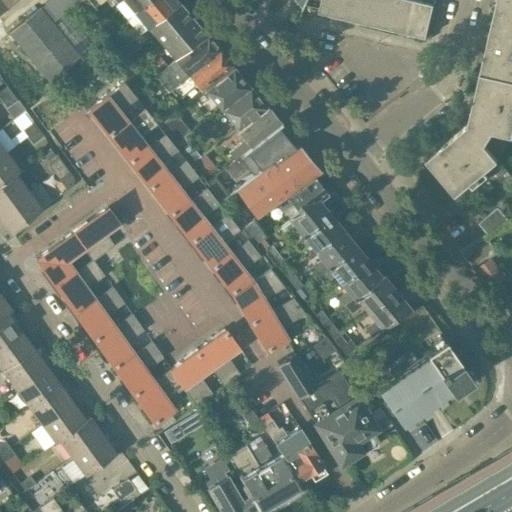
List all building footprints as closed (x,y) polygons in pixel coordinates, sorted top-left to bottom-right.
[(0,0),(0,13),(16,0),(0,0)] [(43,0),(46,3),(41,7),(40,5),(8,31),(47,81),(80,55),(53,22),(78,1),(79,0),(43,0)] [(79,0),(78,1),(85,10),(97,0),(79,0)] [(113,0),(126,15),(134,8),(143,0),(113,0)] [(176,0),(143,0),(134,8),(147,24),(176,0)] [(176,0),(147,24),(160,40),(191,15),(178,0),(176,0)] [(341,17),(344,0),(321,0),(319,11),(341,17)] [(362,21),(366,0),(344,0),(341,17),(362,21)] [(366,0),(362,21),(383,26),(389,0),(366,0)] [(389,0),(383,26),(404,31),(411,0),(389,0)] [(422,0),(421,0),(411,0),(404,31),(426,37),(434,0),(422,0)] [(511,0),(496,0),(492,20),(511,24),(511,0)] [(191,15),(160,40),(174,56),(204,31),(191,15)] [(511,24),(492,20),(480,72),(511,79),(511,24)] [(431,38),(434,26),(429,24),(426,37),(431,38)] [(206,34),(160,71),(167,79),(162,83),(168,91),(171,88),(219,48),(206,34)] [(231,64),(219,48),(171,88),(179,96),(195,83),(201,89),(203,87),(231,64)] [(247,83),(231,64),(203,87),(219,106),(247,83)] [(468,124),(504,147),(511,136),(511,135),(511,79),(480,72),(468,124)] [(110,134),(128,120),(145,107),(135,95),(124,80),(89,107),(110,134)] [(11,93),(6,85),(0,89),(0,98),(1,100),(11,93)] [(265,104),(250,86),(222,109),(237,127),(265,104)] [(17,100),(11,93),(1,100),(6,108),(17,100)] [(157,110),(152,104),(148,107),(153,113),(157,110)] [(145,107),(128,120),(110,134),(131,161),(149,147),(149,146),(139,134),(156,121),(145,107)] [(281,123),(268,107),(239,131),(245,139),(228,152),(234,159),(281,123)] [(168,132),(181,121),(175,113),(162,124),(168,132)] [(37,129),(32,121),(22,129),(27,136),(37,129)] [(298,142),(294,138),(281,123),(234,159),(226,165),(235,177),(253,164),(258,172),(298,142)] [(497,158),(504,147),(468,124),(426,159),(456,195),(498,159),(497,158)] [(0,128),(0,155),(6,151),(15,145),(2,127),(0,128)] [(43,136),(37,129),(27,136),(33,143),(43,136)] [(131,161),(152,188),(170,173),(169,173),(160,160),(176,147),(165,133),(149,146),(149,147),(131,161)] [(188,140),(179,147),(187,156),(195,150),(188,140)] [(258,172),(235,188),(257,217),(276,203),(315,175),(321,170),(298,142),(258,172)] [(50,147),(43,152),(48,159),(55,155),(50,147)] [(0,182),(19,168),(6,151),(0,155),(0,182)] [(206,154),(194,162),(205,178),(217,169),(206,154)] [(63,164),(58,157),(48,164),(53,172),(63,164)] [(191,200),(190,199),(180,187),(197,174),(186,160),(169,173),(170,173),(152,188),(170,212),(172,214),(191,200)] [(69,171),(63,164),(53,172),(59,179),(69,171)] [(20,169),(19,168),(0,182),(0,210),(28,190),(16,172),(20,169)] [(320,182),(315,175),(276,203),(285,213),(295,205),(301,213),(318,199),(327,191),(326,190),(327,186),(323,182),(320,182)] [(208,182),(221,200),(230,193),(216,176),(208,182)] [(28,190),(0,210),(0,214),(11,230),(42,209),(53,201),(39,182),(28,190)] [(190,199),(191,200),(172,214),(193,240),(211,226),(201,213),(218,200),(207,186),(190,199)] [(330,214),(318,199),(301,213),(292,221),(297,226),(286,234),(292,242),(330,214)] [(108,205),(74,230),(86,248),(94,259),(114,244),(106,232),(120,222),(108,205)] [(509,220),(498,206),(479,223),(488,233),(509,220)] [(238,227),(227,213),(211,226),(193,240),(213,267),(232,253),(231,252),(222,240),(238,227)] [(309,241),(316,250),(343,230),(330,214),(292,242),(298,249),(309,241)] [(250,238),(260,230),(252,220),(242,228),(250,238)] [(86,248),(74,230),(37,257),(57,284),(77,270),(69,259),(86,248)] [(356,246),(343,230),(316,250),(322,258),(312,266),(318,274),(356,246)] [(460,251),(473,267),(498,253),(487,235),(460,251)] [(253,280),(243,265),(259,253),(248,239),(231,252),(232,253),(213,267),(234,293),(253,280)] [(272,257),(278,252),(272,244),(265,249),(272,257)] [(334,273),(341,282),(368,261),(356,246),(318,274),(324,281),(334,273)] [(272,257),(277,264),(284,260),(278,252),(272,257)] [(505,278),(492,257),(478,266),(491,287),(505,278)] [(77,270),(57,284),(77,312),(113,286),(112,285),(96,297),(88,286),(105,274),(94,259),(77,270)] [(381,277),(368,261),(341,282),(348,290),(338,298),(343,305),(381,277)] [(235,295),(251,322),(271,310),(263,296),(281,282),(270,268),(253,280),(234,293),(235,295)] [(303,285),(297,278),(291,269),(285,274),(297,290),(303,285)] [(362,303),(369,312),(396,292),(383,275),(381,277),(343,305),(344,306),(346,305),(351,312),(362,303)] [(303,284),(303,285),(297,290),(302,297),(309,292),(303,284)] [(96,339),(132,313),(132,312),(115,325),(107,314),(124,301),(114,288),(113,286),(77,312),(96,339)] [(12,309),(0,292),(0,317),(8,312),(12,309)] [(409,308),(396,292),(369,312),(375,320),(365,328),(371,336),(409,308)] [(268,350),(288,338),(282,328),(304,311),(293,297),(271,310),(251,322),(268,350)] [(321,322),(327,318),(322,310),(316,315),(321,322)] [(0,344),(21,329),(8,312),(0,317),(0,344)] [(96,339),(116,367),(152,340),(134,352),(127,341),(144,329),(132,313),(96,339)] [(327,329),(333,339),(339,334),(327,318),(321,322),(327,329)] [(199,347),(225,383),(240,373),(227,356),(240,347),(226,328),(199,347)] [(34,347),(21,329),(0,344),(0,364),(3,369),(34,347)] [(324,334),(312,344),(322,356),(335,347),(324,334)] [(333,339),(340,348),(346,356),(356,348),(350,340),(346,343),(339,334),(333,339)] [(472,376),(444,337),(377,384),(383,393),(380,395),(390,410),(393,408),(404,423),(441,397),(472,376)] [(146,368),(163,356),(152,340),(116,367),(136,394),(172,368),(171,367),(154,379),(146,368)] [(47,365),(34,347),(3,369),(17,387),(47,365)] [(225,383),(199,347),(172,366),(198,403),(212,392),(200,375),(211,367),(223,384),(225,383)] [(315,386),(294,351),(277,362),(340,461),(361,448),(363,451),(376,442),(374,439),(376,438),(370,429),(375,426),(354,394),(357,392),(350,382),(347,383),(339,371),(315,386)] [(60,383),(47,365),(17,387),(30,405),(60,383)] [(156,421),(175,408),(167,397),(184,384),(172,368),(136,394),(156,421)] [(73,400),(60,383),(30,405),(43,423),(73,400)] [(86,418),(73,400),(43,423),(55,441),(59,438),(86,418)] [(260,421),(246,400),(237,406),(252,427),(260,421)] [(197,411),(174,425),(181,436),(204,423),(197,411)] [(103,433),(90,415),(86,418),(59,438),(73,456),(103,433)] [(323,463),(299,426),(286,434),(281,427),(278,429),(271,418),(262,424),(300,477),(309,471),(313,478),(325,470),(321,464),(323,463)] [(116,452),(103,433),(73,456),(86,474),(116,452)] [(5,440),(0,443),(0,453),(10,447),(5,440)] [(253,492),(254,491),(260,502),(259,503),(263,509),(299,487),(280,454),(270,460),(267,456),(257,462),(246,443),(230,453),(233,458),(253,492)] [(10,447),(0,453),(0,454),(5,461),(15,454),(10,447)] [(209,479),(205,481),(222,511),(249,511),(248,510),(259,503),(260,502),(254,491),(253,492),(242,499),(224,470),(228,468),(221,457),(203,468),(209,479)] [(21,484),(25,490),(36,482),(31,476),(21,484)] [(128,477),(113,489),(120,499),(136,488),(128,477)] [(0,499),(11,492),(2,479),(0,480),(0,499)] [(39,506),(33,510),(34,511),(55,511),(61,508),(53,496),(39,506)]
